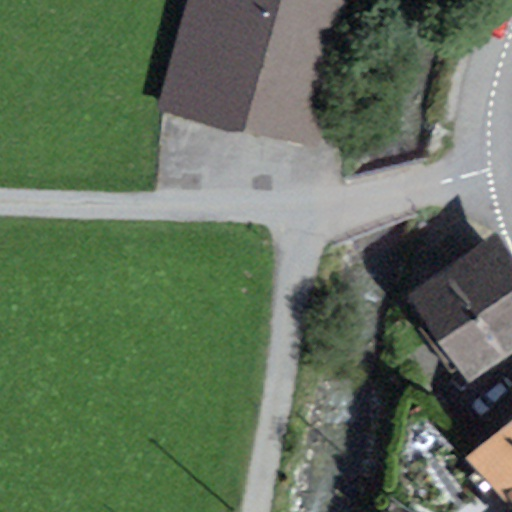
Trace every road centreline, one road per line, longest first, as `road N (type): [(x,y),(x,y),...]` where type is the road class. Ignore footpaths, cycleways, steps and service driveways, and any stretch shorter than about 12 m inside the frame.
road 1 (residential): [(0,202),(310,206),(511,171)]
road 2 (track): [(254,511),(310,206)]
